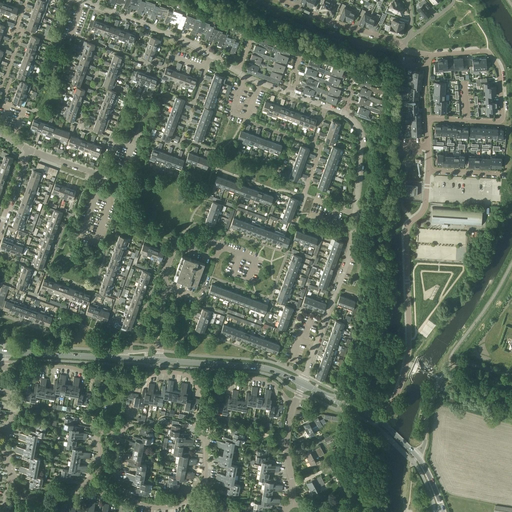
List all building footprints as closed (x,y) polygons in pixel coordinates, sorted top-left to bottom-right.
[(115,0),(114,2),(121,4),(121,2),(125,4),(123,8),(127,9),(128,7),(130,0),(115,0)] [(137,13),(141,14),(142,12),(145,2),(141,1),(141,0),(130,0),(128,7),(134,9),(135,8),(138,9),(137,13)] [(323,12),(325,14),(331,2),(327,0),(320,0),(321,1),(324,2),(320,10),(323,12)] [(426,8),(429,6),(425,0),(419,4),(421,6),(417,9),(425,19),(431,14),(426,8)] [(144,13),(148,14),(149,12),(152,13),(150,18),(155,19),(155,17),(159,7),(155,6),(155,4),(146,1),(145,2),(142,12),(144,13)] [(400,3),(394,1),(393,3),(392,3),(389,8),(387,7),(385,12),(393,14),(394,11),(400,14),(403,8),(398,6),(400,3)] [(336,4),(331,2),(325,14),(328,15),(328,14),(331,15),(335,7),(338,8),(340,3),(337,2),(336,4)] [(34,8),(42,11),(43,8),(46,9),(47,7),(36,3),(34,8)] [(8,14),(7,17),(9,17),(13,6),(7,4),(4,12),(8,14)] [(340,18),(345,20),(350,9),(345,6),(346,5),(342,4),(340,9),(343,10),(340,18)] [(17,11),(18,8),(13,6),(9,17),(11,18),(12,15),(15,16),(17,11)] [(159,7),(155,17),(161,19),(162,17),(166,19),(164,23),(168,24),(169,22),(173,12),(168,11),(169,9),(159,6),(159,7)] [(42,11),(34,8),(32,13),(43,17),(44,15),(41,14),(42,11)] [(356,11),(350,9),(345,20),(346,20),(351,22),(355,13),(358,15),(360,9),(357,8),(356,11)] [(360,23),(365,26),(370,14),(365,12),(366,11),(362,9),(360,15),(363,16),(360,23)] [(173,11),(173,12),(169,22),(175,24),(176,22),(179,23),(178,28),(182,29),(183,27),(186,17),(182,15),(182,14),(173,11)] [(30,18),(38,21),(39,18),(42,19),(43,17),(32,13),(30,18)] [(376,17),(370,14),(365,26),(371,28),(375,19),(378,20),(380,15),(377,13),(376,17)] [(189,27),(193,29),(192,32),(195,34),(196,32),(200,22),(196,21),(196,19),(187,16),(186,17),(183,27),(189,29),(189,27)] [(389,25),(403,29),(402,29),(404,23),(396,21),(397,18),(391,16),(390,19),(393,20),(391,25),(389,25)] [(38,21),(30,18),(28,23),(39,27),(40,25),(37,24),(38,21)] [(96,33),(100,22),(92,19),(88,30),(91,32),(92,29),(95,30),(94,33),(96,33)] [(200,22),(196,32),(202,34),(203,32),(206,33),(205,37),(209,39),(213,29),(213,27),(209,25),(210,24),(200,21),(200,22)] [(102,32),(105,24),(100,22),(96,33),(97,34),(98,31),(102,32)] [(26,28),(31,30),(35,31),(36,28),(39,29),(39,27),(28,23),(26,28)] [(106,37),(110,26),(105,24),(102,32),(105,33),(104,36),(106,37)] [(403,29),(389,25),(388,31),(401,35),(403,29)] [(112,36),(115,28),(110,26),(106,37),(108,38),(109,35),(112,36)] [(115,28),(112,36),(115,37),(114,40),(116,41),(120,30),(115,28)] [(217,30),(213,29),(209,39),(209,40),(215,42),(216,40),(219,41),(217,45),(222,47),(226,36),(226,35),(222,33),(222,32),(217,30)] [(122,39),(125,32),(120,30),(116,41),(118,41),(119,38),(122,39)] [(134,33),(133,35),(130,33),(126,44),(128,45),(129,42),(132,43),(135,37),(137,37),(138,35),(134,33)] [(38,42),(39,39),(31,36),(29,41),(40,45),(41,43),(38,42)] [(239,43),(234,41),(235,40),(226,36),(222,47),(228,49),(228,47),(232,49),(230,53),(235,54),(239,43)] [(256,42),(258,43),(257,46),(261,48),(265,49),(272,51),(273,48),(266,45),(268,40),(258,36),(259,37),(257,42),(256,42)] [(149,42),(160,46),(161,44),(158,43),(159,40),(151,37),(149,42)] [(36,49),(39,50),(40,45),(29,41),(28,44),(27,43),(26,44),(23,43),(22,45),(25,46),(25,45),(28,46),(36,49)] [(95,45),(87,42),(85,46),(83,45),(82,47),(93,51),(95,45)] [(160,46),(149,42),(147,47),(155,50),(157,47),(159,48),(160,46)] [(263,54),(265,49),(261,48),(257,46),(255,45),(256,46),(254,51),(253,50),(253,51),(255,51),(254,55),(262,58),(269,60),(270,57),(263,54)] [(282,45),(280,50),(273,48),(272,51),(279,54),(283,55),(284,52),(291,54),(290,54),(292,48),(282,45)] [(36,49),(28,46),(26,51),(37,55),(37,53),(35,52),(36,49)] [(80,52),(83,53),(91,55),(93,51),(82,47),(80,52)] [(155,50),(147,47),(145,52),(156,56),(157,54),(154,53),(155,50)] [(26,51),(24,56),(32,59),(35,60),(36,57),(37,55),(26,51)] [(156,56),(145,52),(143,57),(152,60),(153,57),(156,58),(156,56)] [(112,60),(124,64),(124,62),(121,61),(123,57),(114,54),(112,60)] [(249,60),(252,60),(250,64),(255,65),(259,67),(265,69),(267,66),(260,63),(262,58),(254,55),(252,54),(251,54),(253,55),(251,60),(250,59),(249,60)] [(279,64),(281,61),(287,63),(288,63),(287,63),(288,58),(289,58),(290,58),(283,55),(279,54),(277,59),(270,57),(269,60),(276,63),(279,64)] [(307,57),(310,58),(311,59),(309,64),(308,63),(308,64),(310,64),(313,66),(318,68),(320,62),(327,65),(328,61),(308,54),(307,57)] [(31,62),(32,59),(24,56),(22,61),(34,65),(34,64),(33,64),(34,63),(31,62)] [(77,56),(76,58),(80,59),(79,63),(88,66),(89,60),(78,56),(78,57),(77,56)] [(454,62),(450,62),(451,70),(458,69),(459,69),(458,58),(453,59),(454,62)] [(459,69),(458,69),(459,71),(465,70),(467,70),(466,61),(463,61),(463,58),(458,58),(459,69)] [(435,63),(435,72),(444,72),(443,70),(442,59),(438,60),(438,63),(435,63)] [(443,70),(451,70),(450,62),(447,62),(447,59),(442,59),(443,70)] [(470,73),(474,73),(473,72),(474,72),(480,71),(479,59),(473,59),(473,66),(470,67),(470,73)] [(119,68),(120,64),(123,65),(124,64),(112,60),(111,65),(119,68)] [(334,67),(332,73),(336,74),(338,75),(342,77),(343,76),(342,76),(343,71),(344,71),(338,68),(339,65),(328,61),(327,65),(334,67)] [(78,66),(75,65),(75,67),(86,71),(88,66),(79,63),(78,66)] [(248,69),(247,68),(246,68),(253,71),(252,74),(262,78),(264,74),(257,72),(259,67),(255,65),(250,64),(248,63),(250,64),(248,69)] [(276,63),(274,68),(267,66),(265,69),(272,72),(273,72),(282,75),(283,72),(284,72),(283,72),(285,67),(286,67),(279,64),(276,63)] [(313,66),(310,64),(309,68),(306,67),(307,68),(306,73),(304,72),(304,73),(307,74),(315,77),(317,71),(324,74),(325,70),(318,68),(313,66)] [(111,65),(109,70),(120,74),(121,74),(122,73),(118,71),(119,68),(111,65)] [(31,74),(30,74),(27,72),(28,69),(20,66),(18,71),(30,76),(31,74)] [(86,71),(75,67),(74,68),(77,69),(76,72),(84,75),(86,71)] [(166,68),(164,72),(163,72),(161,75),(163,75),(163,76),(166,77),(165,80),(167,81),(171,70),(166,68)] [(176,84),(177,85),(181,73),(179,73),(180,69),(179,69),(177,69),(176,72),(173,80),(177,81),(176,84)] [(189,73),(190,70),(187,69),(186,72),(188,73),(187,75),(186,75),(183,84),(184,84),(183,87),(187,89),(192,77),(189,76),(189,74),(189,73)] [(148,70),(147,72),(148,73),(144,83),(143,86),(146,87),(145,89),(148,90),(148,88),(149,88),(153,77),(150,76),(150,75),(150,74),(151,70),(148,70)] [(173,80),(176,72),(171,70),(167,81),(169,82),(170,79),(173,80)] [(331,76),(329,82),(336,84),(338,85),(339,85),(338,85),(340,80),(341,80),(336,78),(338,75),(336,74),(332,73),(325,70),(324,74),(331,76)] [(29,77),(30,77),(30,76),(18,71),(16,76),(25,79),(26,76),(29,77)] [(137,72),(134,71),(132,79),(138,81),(136,86),(138,86),(138,84),(143,73),(137,71),(137,72)] [(76,72),(75,76),(70,74),(69,76),(71,77),(82,81),(84,75),(76,72)] [(140,85),(141,82),(144,83),(148,73),(147,72),(147,73),(146,73),(145,74),(143,73),(138,84),(140,85)] [(273,82),(276,83),(277,80),(280,81),(282,76),(283,76),(282,75),(273,72),(272,72),(271,77),(264,74),(262,78),(273,82)] [(183,84),(186,75),(181,73),(177,85),(179,85),(180,83),(183,84)] [(213,80),(221,83),(223,77),(215,74),(213,80)] [(305,83),(312,86),(315,87),(317,81),(324,84),(326,80),(315,77),(307,74),(306,77),(307,77),(307,78),(308,78),(306,83),(305,83)] [(105,80),(116,84),(117,82),(114,81),(115,78),(107,75),(105,80)] [(359,82),(359,83),(368,86),(370,86),(371,81),(382,85),(382,81),(366,75),(365,78),(361,77),(362,77),(360,83),(359,82)] [(82,81),(71,77),(71,79),(73,80),(72,83),(80,86),(82,81)] [(154,90),(158,79),(153,77),(149,88),(154,90)] [(193,90),(197,79),(192,77),(187,89),(193,90)] [(20,80),(19,86),(30,90),(31,87),(28,86),(29,83),(20,80)] [(116,84),(105,80),(103,85),(111,88),(113,84),(116,86),(116,84)] [(213,80),(211,85),(219,88),(221,83),(213,80)] [(329,82),(326,80),(324,84),(332,87),(330,92),(337,95),(340,96),(340,95),(339,95),(341,90),(342,90),(341,90),(341,89),(342,89),(343,87),(339,85),(338,85),(336,84),(329,82)] [(302,92),(311,96),(313,90),(321,93),(322,89),(315,87),(312,86),(305,83),(304,86),(304,87),(305,87),(303,92),(302,92)] [(492,83),(483,83),(483,87),(485,87),(485,91),(496,91),(496,86),(492,86),(492,83)] [(218,93),(219,88),(211,85),(209,90),(218,93)] [(30,90),(19,86),(17,91),(25,94),(26,91),(29,92),(30,90)] [(358,92),(359,93),(367,96),(369,96),(371,91),(381,95),(381,94),(383,95),(384,92),(370,86),(368,86),(367,89),(360,87),(361,87),(359,92),(358,92)] [(72,91),(83,95),(85,90),(77,87),(76,90),(73,89),(72,91)] [(106,95),(117,99),(118,97),(115,96),(116,92),(108,89),(106,95)] [(339,99),(332,97),(332,95),(337,97),(337,95),(330,92),(322,89),(321,93),(328,96),(326,101),(337,105),(336,104),(338,99),(339,99)] [(25,94),(17,91),(15,96),(26,100),(26,98),(24,97),(25,94)] [(73,97),(81,100),(83,95),(72,91),(72,93),(74,94),(73,97)] [(485,91),(486,99),(494,99),(494,95),(496,95),(496,91),(485,91)] [(357,102),(358,102),(367,106),(368,106),(370,101),(380,104),(381,104),(381,102),(380,102),(380,100),(369,96),(367,96),(359,93),(357,96),(359,97),(360,97),(358,102),(357,102)] [(104,100),(112,103),(114,99),(116,100),(117,99),(106,95),(104,100)] [(206,100),(214,103),(216,98),(208,95),(206,100)] [(13,101),(21,104),(21,105),(24,106),(26,102),(25,102),(26,100),(15,96),(13,101)] [(69,100),(69,101),(67,100),(67,101),(79,105),(81,100),(73,97),(72,101),(69,100)] [(175,103),(183,106),(185,100),(177,97),(175,103)] [(486,99),(486,106),(486,107),(497,106),(497,102),(494,102),(494,99),(486,99)] [(102,105),(113,109),(114,107),(111,106),(112,103),(104,100),(102,105)] [(206,100),(204,105),(212,108),(214,103),(206,100)] [(71,104),(69,108),(78,111),(79,105),(67,101),(67,102),(68,102),(68,103),(71,104)] [(265,102),(262,110),(268,112),(271,104),(265,102)] [(356,112),(361,114),(367,116),(368,116),(369,113),(368,112),(369,110),(379,114),(379,113),(381,113),(382,110),(379,110),(368,106),(367,106),(358,102),(357,105),(359,106),(358,107),(359,107),(357,112),(356,112)] [(173,108),(181,111),(183,106),(175,103),(173,108)] [(272,116),(276,105),(271,104),(268,112),(267,115),(272,116)] [(113,109),(102,105),(101,110),(109,113),(110,110),(113,111),(113,109)] [(280,107),(276,105),(272,116),(277,118),(278,115),(281,107),(280,107)] [(67,106),(65,110),(65,112),(76,116),(78,111),(69,108),(67,106)] [(484,107),(485,109),(485,115),(494,114),(494,111),(497,111),(497,106),(486,107),(484,107)] [(171,113),(179,116),(181,111),(173,108),(171,113)] [(213,111),(205,108),(203,113),(211,116),(213,111)] [(286,109),(283,117),(288,119),(291,111),(286,109)] [(99,115),(110,119),(110,117),(108,116),(109,113),(101,110),(99,115)] [(293,121),(296,113),(291,111),(288,119),(293,121)] [(64,113),(67,114),(66,118),(74,121),(76,116),(65,112),(64,113)] [(169,118),(178,121),(179,116),(171,113),(169,118)] [(211,116),(203,113),(201,118),(210,121),(211,116)] [(298,123),(301,115),(296,113),(293,121),(298,123)] [(97,120),(108,124),(110,119),(99,115),(97,120)] [(303,125),(306,116),(301,115),(298,123),(303,125)] [(306,116),(303,125),(302,127),(307,129),(308,127),(311,118),(306,116)] [(34,119),(30,130),(35,132),(36,130),(39,121),(40,119),(39,119),(38,118),(37,120),(34,119)] [(178,121),(169,118),(168,123),(176,126),(178,121)] [(199,123),(208,127),(210,121),(201,118),(199,123)] [(313,129),(316,120),(311,118),(308,127),(313,129)] [(95,125),(106,129),(108,124),(97,120),(95,125)] [(36,130),(39,131),(38,133),(40,134),(44,123),(39,121),(36,130)] [(340,124),(332,121),(330,126),(338,129),(340,124)] [(44,123),(40,134),(42,135),(43,132),(46,133),(49,125),(44,123)] [(166,128),(174,131),(176,126),(168,123),(166,128)] [(46,133),(45,136),(50,138),(54,127),(49,125),(46,133)] [(93,130),(101,133),(103,130),(106,131),(106,129),(95,125),(93,130)] [(338,129),(330,126),(328,131),(337,134),(338,129)] [(54,127),(50,138),(52,139),(53,136),(56,137),(59,129),(54,127)] [(174,131),(166,128),(164,133),(172,136),(174,131)] [(196,134),(204,137),(206,131),(198,128),(196,134)] [(60,141),(64,130),(59,129),(56,137),(60,138),(59,141),(60,141)] [(497,140),(497,141),(505,141),(506,136),(504,135),(503,135),(503,130),(498,129),(497,138),(497,140)] [(64,130),(60,141),(62,142),(63,139),(67,141),(70,132),(64,130)] [(247,133),(241,130),(237,142),(242,144),(242,143),(243,141),(244,141),(247,133)] [(339,135),(337,134),(328,131),(327,136),(337,140),(339,135)] [(162,139),(170,142),(172,136),(164,133),(162,139)] [(247,145),(248,143),(249,143),(252,134),(247,133),(244,141),(243,141),(242,143),(247,145)] [(194,139),(202,142),(204,137),(196,134),(194,139)] [(252,134),(249,143),(254,144),(257,136),(252,134)] [(81,149),(80,152),(82,153),(86,142),(84,141),(84,140),(83,138),(84,136),(81,135),(81,137),(82,138),(81,140),(78,148),(81,149)] [(71,152),(72,149),(76,138),(71,136),(68,144),(71,146),(69,151),(71,152)] [(259,146),(262,138),(257,136),(254,144),(259,146)] [(337,140),(327,136),(325,141),(335,145),(337,140)] [(74,150),(75,147),(78,148),(81,140),(76,138),(72,149),(74,150)] [(262,138),(259,146),(264,148),(267,140),(262,138)] [(269,150),(272,142),(267,140),(264,148),(269,150)] [(84,154),(85,151),(88,152),(91,143),(86,142),(82,153),(84,154)] [(272,142),(269,150),(274,152),(277,144),(272,142)] [(92,153),(91,156),(92,157),(96,145),(91,143),(88,152),(92,153)] [(279,154),(282,145),(277,144),(274,152),(279,154)] [(99,156),(102,147),(96,145),(92,157),(94,157),(95,154),(99,156)] [(299,151),(307,154),(309,149),(300,146),(299,151)] [(343,150),(332,146),(330,152),(341,156),(343,150)] [(159,151),(153,149),(149,160),(155,162),(156,160),(159,151)] [(161,162),(164,153),(159,151),(156,160),(161,162)] [(3,161),(11,164),(13,158),(8,156),(9,154),(3,152),(2,157),(4,158),(3,161)] [(337,160),(339,161),(341,156),(330,152),(328,157),(337,160)] [(164,153),(161,162),(166,163),(169,155),(164,153)] [(192,164),(195,155),(189,153),(186,162),(192,164)] [(174,157),(169,155),(166,163),(165,165),(170,166),(171,165),(174,157)] [(197,165),(200,157),(195,155),(192,164),(197,165)] [(305,159),(297,156),(295,162),(303,164),(305,159)] [(174,157),(171,165),(176,167),(179,159),(174,157)] [(327,162),(335,165),(337,160),(328,157),(327,162)] [(179,159),(176,167),(181,169),(184,161),(179,159)] [(205,159),(202,167),(207,169),(210,161),(205,159)] [(0,165),(10,169),(11,164),(3,161),(2,164),(0,162),(0,165)] [(293,167),(301,170),(303,164),(295,162),(293,167)] [(325,167),(333,170),(335,165),(327,162),(325,167)] [(0,169),(0,170),(8,174),(10,169),(0,165),(0,167),(0,168),(0,169)] [(333,170),(325,167),(323,172),(331,175),(333,170)] [(32,170),(33,170),(31,175),(42,179),(43,177),(40,176),(42,171),(41,171),(39,170),(36,169),(33,168),(32,170)] [(299,175),(291,172),(289,177),(297,180),(299,175)] [(321,177),(329,180),(331,175),(323,172),(322,173),(321,177)] [(42,179),(31,175),(29,180),(38,183),(39,180),(41,181),(42,179)] [(217,176),(214,184),(219,186),(222,178),(217,176)] [(321,177),(319,182),(328,185),(329,181),(333,182),(333,181),(332,181),(329,180),(321,177)] [(224,188),(227,180),(222,178),(219,186),(224,188)] [(38,183),(29,180),(27,185),(38,189),(39,187),(37,186),(38,183)] [(229,190),(232,182),(227,180),(224,188),(229,190)] [(234,192),(237,183),(232,182),(229,190),(234,192)] [(317,187),(326,190),(328,185),(319,182),(317,187)] [(57,196),(61,185),(55,183),(51,194),(57,196)] [(239,194),(242,185),(237,183),(234,192),(239,194)] [(38,189),(27,185),(26,190),(34,193),(35,191),(38,192),(38,189)] [(62,198),(66,187),(61,185),(57,196),(62,198)] [(242,185),(239,194),(244,196),(247,187),(242,185)] [(417,186),(406,185),(405,195),(417,195),(417,186)] [(67,200),(71,189),(66,187),(62,198),(67,200)] [(247,187),(244,196),(249,197),(253,189),(247,187)] [(71,189),(67,200),(69,201),(70,198),(76,200),(78,195),(75,193),(76,191),(71,189)] [(255,199),(258,191),(253,189),(249,197),(255,199)] [(34,193),(26,190),(24,195),(35,199),(36,197),(33,196),(34,193)] [(260,201),(263,193),(258,191),(255,199),(260,201)] [(265,203),(268,194),(263,193),(260,201),(265,203)] [(270,205),(273,196),(268,194),(265,203),(270,205)] [(22,201),(30,204),(31,201),(34,201),(35,199),(24,195),(22,201)] [(298,200),(290,197),(288,203),(296,206),(298,200)] [(30,204),(22,201),(20,206),(31,210),(32,207),(29,206),(30,204)] [(224,206),(221,205),(213,202),(211,207),(219,210),(222,211),(224,206)] [(286,208),(294,211),(296,206),(288,203),(286,208)] [(219,210),(211,207),(209,212),(217,215),(219,210)] [(482,210),(432,207),(431,223),(481,226),(482,210)] [(63,212),(52,208),(51,211),(54,211),(52,215),(61,218),(63,212)] [(294,211),(286,208),(284,213),(293,216),(294,211)] [(29,215),(27,214),(18,211),(16,216),(27,220),(29,215)] [(219,218),(217,217),(217,215),(209,212),(207,217),(216,220),(218,221),(219,218)] [(282,218),(291,221),(293,216),(284,213),(282,218)] [(61,218),(52,215),(51,217),(49,216),(48,219),(59,223),(61,218)] [(27,220),(16,216),(15,221),(23,224),(24,221),(27,222),(27,220)] [(205,222),(214,225),(216,220),(207,217),(205,222)] [(233,218),(230,226),(236,228),(239,220),(233,218)] [(59,223),(48,219),(47,221),(50,222),(49,225),(57,228),(59,223)] [(241,230),(244,222),(239,220),(236,228),(241,230)] [(13,226),(24,230),(24,228),(22,227),(23,224),(15,221),(13,226)] [(244,222),(241,230),(246,232),(249,224),(244,222)] [(255,223),(254,225),(251,234),(256,235),(259,227),(260,225),(255,223)] [(44,229),(55,233),(57,228),(49,225),(48,228),(45,227),(44,229)] [(260,225),(259,227),(256,235),(261,237),(264,229),(265,227),(260,225)] [(55,233),(44,229),(44,231),(46,232),(45,235),(53,238),(55,233)] [(264,229),(261,237),(266,239),(269,231),(264,229)] [(275,230),(274,233),(271,241),(276,243),(280,232),(275,230)] [(271,241),(274,233),(269,231),(266,239),(271,241)] [(296,231),(293,239),(299,241),(302,233),(296,231)] [(280,232),(276,243),(281,245),(284,236),(285,234),(280,232)] [(302,233),(299,241),(304,243),(307,235),(302,233)] [(41,239),(52,243),(53,238),(45,235),(44,238),(41,237),(41,239)] [(128,239),(119,235),(117,241),(128,245),(129,243),(127,242),(128,239)] [(309,245),(312,236),(307,235),(304,243),(309,245)] [(287,247),(290,238),(284,236),(281,245),(287,247)] [(314,247),(317,238),(312,236),(309,245),(314,247)] [(3,239),(0,246),(0,247),(5,249),(9,239),(7,238),(6,240),(3,239)] [(10,251),(13,243),(10,242),(11,239),(9,239),(5,249),(10,251)] [(41,245),(50,248),(52,243),(41,239),(40,241),(42,242),(41,245)] [(330,243),(333,244),(333,245),(341,248),(343,242),(334,239),(334,240),(332,239),(330,243)] [(13,243),(10,251),(15,253),(19,242),(17,241),(16,244),(13,243)] [(128,245),(117,241),(116,246),(124,249),(125,246),(128,247),(128,245)] [(20,255),(23,247),(20,246),(21,243),(19,242),(15,253),(20,255)] [(143,244),(140,252),(143,254),(142,256),(145,257),(149,246),(146,245),(143,244)] [(50,248),(41,245),(40,248),(38,247),(37,249),(48,253),(50,248)] [(341,248),(333,245),(331,250),(339,253),(341,248)] [(124,249),(116,246),(114,251),(125,255),(125,253),(123,252),(124,249)] [(151,256),(154,248),(152,247),(149,246),(145,257),(147,258),(147,255),(151,256)] [(155,261),(159,250),(157,249),(154,248),(151,256),(154,257),(153,260),(155,261)] [(48,253),(37,249),(36,251),(39,252),(38,255),(46,258),(48,253)] [(161,260),(164,252),(162,251),(159,250),(155,261),(157,261),(158,259),(161,260)] [(339,253),(331,250),(329,255),(337,258),(339,253)] [(125,255),(114,251),(112,256),(120,259),(121,256),(124,257),(125,255)] [(302,257),(293,254),(291,260),(300,263),(302,257)] [(33,259),(44,263),(46,258),(38,255),(37,258),(34,257),(33,259)] [(173,278),(175,279),(186,283),(196,286),(204,263),(182,255),(173,278)] [(327,260),(335,263),(337,258),(329,255),(327,260)] [(120,259),(112,256),(110,261),(121,265),(122,263),(119,262),(120,259)] [(31,265),(34,266),(45,269),(46,267),(43,266),(44,263),(33,259),(31,265)] [(300,263),(291,260),(289,265),(298,268),(300,263)] [(335,263),(327,260),(325,265),(334,268),(335,263)] [(121,265),(110,261),(108,266),(117,269),(118,266),(120,267),(121,265)] [(22,271),(33,275),(35,270),(22,265),(21,268),(23,268),(22,271)] [(288,270),(296,273),(298,268),(289,265),(288,270)] [(323,270),(332,273),(334,268),(325,265),(323,270)] [(117,269),(108,266),(107,271),(117,275),(118,273),(116,272),(117,269)] [(151,273),(140,269),(139,271),(142,272),(141,276),(149,279),(151,273)] [(296,273),(288,270),(286,275),(294,278),(296,273)] [(332,273),(323,270),(322,274),(322,275),(330,278),(332,273)] [(33,275),(22,271),(20,276),(28,279),(30,277),(32,277),(33,275)] [(105,276),(113,279),(114,276),(116,277),(117,275),(107,271),(105,276)] [(318,277),(321,278),(320,280),(328,283),(330,278),(322,275),(319,274),(318,277)] [(284,280),(292,283),(293,280),(294,278),(286,275),(284,280)] [(27,282),(28,280),(28,279),(20,276),(18,281),(29,285),(30,283),(27,282)] [(112,282),(113,280),(113,279),(105,276),(103,281),(114,285),(114,283),(112,282)] [(149,279),(141,276),(140,279),(137,278),(136,280),(147,284),(149,279)] [(49,280),(44,279),(40,290),(42,290),(43,288),(46,289),(49,280)] [(50,293),(54,282),(49,280),(46,289),(49,290),(48,293),(50,293)] [(136,280),(135,282),(138,283),(137,286),(145,289),(147,284),(136,280)] [(292,283),(284,280),(282,285),(291,288),(292,283)] [(320,280),(318,285),(326,288),(328,283),(320,280)] [(25,290),(26,287),(29,288),(29,285),(18,281),(16,287),(25,290)] [(114,285),(103,281),(101,286),(109,289),(110,287),(113,287),(114,285)] [(56,292),(59,284),(54,282),(50,293),(52,294),(53,291),(56,292)] [(61,297),(65,286),(59,284),(56,292),(60,294),(59,296),(61,297)] [(211,284),(208,293),(214,295),(217,286),(211,284)] [(291,288),(282,285),(280,290),(289,293),(291,288)] [(65,286),(61,297),(63,298),(64,295),(67,296),(70,288),(65,286)] [(110,296),(111,293),(108,293),(109,289),(101,286),(99,292),(110,296)] [(145,289),(137,286),(136,289),(133,288),(132,290),(143,294),(145,289)] [(217,286),(214,295),(219,297),(222,288),(217,286)] [(70,288),(67,296),(70,297),(69,300),(71,301),(75,290),(70,288)] [(219,297),(224,298),(227,290),(222,288),(219,297)] [(75,290),(71,301),(73,302),(74,299),(77,300),(80,292),(75,290)] [(133,296),(142,299),(143,294),(132,290),(132,292),(134,293),(133,296)] [(227,290),(224,298),(229,300),(232,292),(227,290)] [(280,290),(279,295),(287,298),(288,295),(289,293),(280,290)] [(229,300),(234,302),(237,294),(232,292),(229,300)] [(87,304),(90,295),(85,293),(81,304),(83,305),(84,302),(87,304)] [(237,294),(234,302),(239,304),(242,295),(237,294)] [(244,306),(247,297),(242,295),(239,304),(244,306)] [(279,295),(277,300),(285,303),(287,298),(279,295)] [(340,295),(337,304),(342,306),(345,297),(340,295)] [(129,300),(140,304),(142,299),(133,296),(132,299),(130,298),(129,299),(129,300)] [(305,296),(302,304),(307,306),(310,298),(305,296)] [(247,297),(244,306),(249,308),(253,299),(247,297)] [(310,298),(307,306),(313,308),(316,300),(316,297),(315,297),(314,299),(310,298)] [(347,307),(350,299),(345,297),(342,306),(347,307)] [(1,306),(0,308),(8,311),(12,300),(10,299),(9,302),(4,300),(3,303),(2,306),(1,306)] [(249,308),(254,309),(257,301),(253,299),(249,308)] [(350,299),(347,307),(354,310),(353,312),(357,313),(358,311),(356,310),(357,306),(354,305),(355,301),(350,299)] [(16,304),(17,302),(12,300),(8,311),(13,313),(16,304)] [(130,306),(138,309),(140,304),(129,300),(128,302),(131,303),(130,306)] [(316,300),(313,308),(318,310),(321,302),(316,300)] [(254,309),(260,311),(263,303),(257,301),(254,309)] [(17,302),(16,304),(13,313),(18,315),(23,303),(17,302)] [(323,312),(326,304),(321,302),(318,310),(323,312)] [(24,316),(27,308),(24,307),(25,304),(23,303),(18,315),(24,316)] [(89,305),(86,313),(91,315),(95,304),(93,303),(92,306),(89,305)] [(264,316),(268,305),(263,303),(260,311),(258,314),(264,316)] [(100,306),(97,305),(95,304),(91,315),(96,317),(99,309),(100,306)] [(293,309),(285,305),(283,311),(291,314),(293,309)] [(29,318),(33,307),(31,306),(30,309),(27,308),(24,316),(29,318)] [(125,310),(136,314),(138,309),(130,306),(128,309),(126,308),(125,310)] [(34,320),(37,312),(34,311),(35,308),(33,307),(29,318),(34,320)] [(99,309),(96,317),(101,319),(105,308),(103,307),(102,310),(99,309)] [(107,321),(110,313),(106,311),(107,309),(105,308),(101,319),(107,321)] [(214,312),(211,311),(203,308),(201,314),(212,318),(214,312)] [(39,322),(43,311),(41,310),(40,313),(37,312),(34,320),(39,322)] [(126,316),(134,319),(136,314),(125,310),(124,312),(127,313),(126,316)] [(44,324),(47,315),(44,314),(45,312),(43,311),(39,322),(44,324)] [(281,316),(289,319),(291,314),(283,311),(281,316)] [(47,315),(44,324),(49,326),(53,315),(51,314),(50,317),(47,315)] [(207,322),(210,323),(212,318),(201,314),(199,319),(207,322)] [(121,320),(132,324),(134,319),(126,316),(125,319),(122,318),(121,320)] [(289,319),(281,316),(279,321),(287,324),(289,319)] [(127,332),(127,331),(128,329),(131,330),(132,324),(121,320),(120,323),(123,324),(122,327),(119,325),(119,324),(118,324),(118,323),(117,323),(116,323),(115,323),(115,324),(115,325),(114,325),(115,325),(115,326),(115,327),(116,327),(114,326),(114,327),(127,332)] [(344,323),(336,320),(334,326),(342,329),(344,323)] [(277,326),(280,327),(285,329),(287,324),(279,321),(277,326)] [(195,329),(204,332),(206,327),(197,324),(195,329)] [(223,325),(220,333),(226,335),(229,327),(223,325)] [(332,331),(340,334),(342,329),(334,326),(332,331)] [(229,327),(226,335),(231,337),(234,328),(229,327)] [(236,339),(239,330),(234,328),(231,337),(236,339)] [(239,330),(236,339),(241,340),(244,332),(239,330)] [(330,336),(339,339),(340,334),(332,331),(330,336)] [(246,342),(249,334),(244,332),(241,340),(246,342)] [(249,334),(246,342),(251,344),(254,336),(249,334)] [(256,346),(259,338),(254,336),(251,344),(256,346)] [(328,341),(337,344),(339,339),(330,336),(328,341)] [(259,338),(256,346),(261,348),(264,339),(259,338)] [(266,350),(269,341),(264,339),(261,348),(266,350)] [(269,341),(266,350),(271,351),(274,343),(269,341)] [(327,346),(335,349),(338,350),(340,345),(337,344),(328,341),(327,346)] [(277,353),(280,345),(274,343),(271,351),(277,353)] [(325,351),(333,354),(335,349),(327,346),(325,351)] [(336,355),(333,354),(325,351),(323,356),(331,359),(334,360),(336,355)] [(321,361),(330,364),(331,359),(323,356),(321,361)] [(319,366),(328,369),(330,364),(321,361),(319,366)] [(368,375),(374,370),(374,369),(371,364),(370,364),(363,368),(363,369),(367,374),(368,375)] [(317,371),(326,375),(328,369),(319,366),(317,371)] [(324,380),(326,375),(317,371),(315,377),(324,380)] [(148,392),(146,392),(144,401),(144,404),(148,404),(149,402),(152,384),(149,383),(148,390),(148,392)] [(25,388),(24,394),(25,394),(24,397),(26,398),(26,400),(30,401),(32,392),(30,391),(30,389),(25,388)] [(86,404),(87,403),(89,403),(91,393),(86,392),(85,395),(83,395),(82,403),(86,404)] [(134,402),(134,405),(138,406),(140,397),(138,397),(138,395),(139,395),(139,394),(128,392),(126,404),(129,405),(130,400),(132,400),(131,402),(134,402)] [(196,412),(199,399),(194,398),(193,400),(191,400),(189,409),(194,410),(194,411),(196,412)] [(217,400),(216,406),(218,407),(217,412),(222,413),(224,404),(222,403),(222,401),(217,400)] [(278,414),(280,414),(281,415),(283,405),(280,405),(278,404),(277,407),(275,407),(273,416),(278,416),(278,414)] [(64,423),(73,424),(74,422),(76,423),(77,418),(71,416),(70,419),(65,418),(64,423)] [(318,418),(303,426),(309,436),(309,437),(315,434),(312,428),(317,425),(318,427),(322,426),(322,425),(319,421),(318,418)] [(36,430),(45,432),(46,427),(44,427),(44,424),(35,422),(34,427),(36,428),(36,430)] [(171,429),(180,431),(180,429),(183,429),(184,424),(177,423),(177,426),(172,425),(171,429)] [(154,435),(153,433),(152,433),(153,431),(151,430),(141,428),(140,434),(143,434),(142,436),(154,438),(154,435)] [(168,429),(167,433),(170,434),(173,434),(185,437),(188,437),(188,434),(182,433),(182,434),(179,433),(180,431),(171,429),(168,429)] [(233,437),(242,439),(243,431),(232,429),(231,434),(234,435),(233,437)] [(185,439),(185,437),(173,434),(173,439),(176,440),(193,443),(194,440),(187,439),(185,439)] [(324,455),(320,447),(313,451),(306,455),(305,455),(310,466),(311,466),(316,463),(313,458),(319,455),(320,457),(324,455)] [(257,455),(265,457),(266,455),(269,455),(270,450),(263,449),(263,452),(258,451),(257,455)] [(342,472),(339,461),(332,465),(333,467),(334,473),(342,472)] [(70,475),(62,474),(61,478),(62,479),(62,481),(72,483),(73,478),(70,478),(70,475)] [(325,484),(321,476),(314,480),(306,484),(312,495),(318,492),(317,491),(320,490),(320,488),(318,484),(320,483),(321,486),(325,484)] [(177,482),(168,480),(167,485),(169,485),(168,488),(178,490),(179,485),(177,484),(177,482)] [(265,481),(262,480),(261,484),(264,485),(282,488),(283,485),(276,484),(276,485),(274,484),(274,482),(265,480),(265,481)] [(29,488),(36,489),(36,486),(41,487),(42,482),(33,481),(33,483),(30,482),(29,488)] [(146,496),(147,493),(148,494),(149,489),(140,487),(139,489),(137,489),(136,494),(142,495),(146,496)] [(233,496),(235,496),(235,494),(238,494),(239,490),(230,488),(230,490),(227,490),(226,495),(233,496)]
